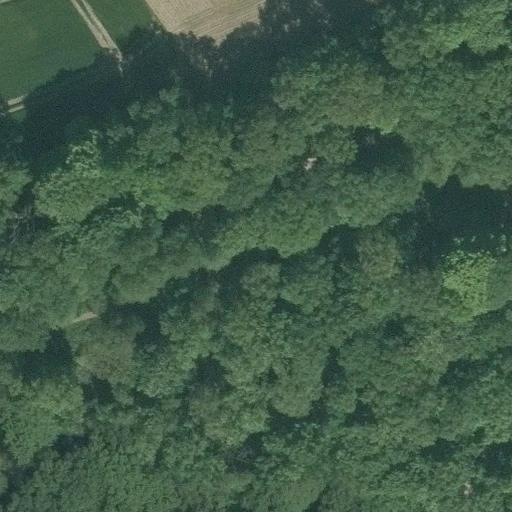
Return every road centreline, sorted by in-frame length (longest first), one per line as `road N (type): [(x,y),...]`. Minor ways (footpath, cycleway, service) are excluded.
road 1 (track): [(0,276),(511,93)]
road 2 (unclassified): [(461,511),(511,396)]
